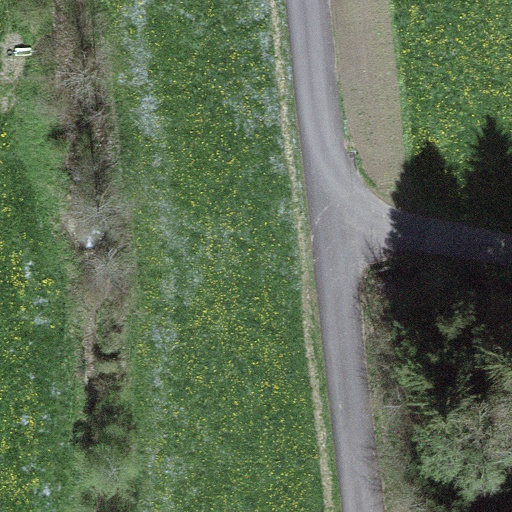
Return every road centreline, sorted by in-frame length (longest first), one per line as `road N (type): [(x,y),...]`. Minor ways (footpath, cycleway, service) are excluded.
road 1 (unclassified): [(307,0),(365,511)]
road 2 (track): [(337,234),(511,250)]
